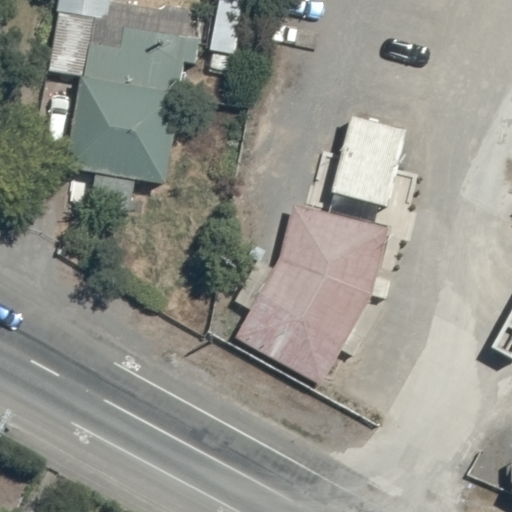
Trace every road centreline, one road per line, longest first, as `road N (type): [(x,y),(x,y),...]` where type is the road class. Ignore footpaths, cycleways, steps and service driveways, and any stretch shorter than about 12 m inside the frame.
road 1 (unclassified): [(0,344),(306,511)]
road 2 (unknown): [(374,511),(511,255)]
